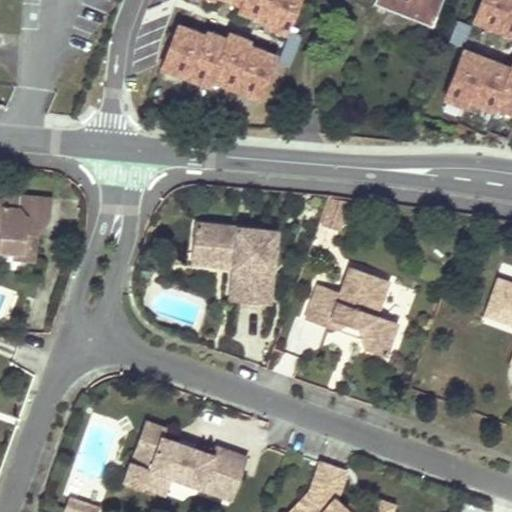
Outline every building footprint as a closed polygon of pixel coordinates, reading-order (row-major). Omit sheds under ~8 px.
[(206,0),(209,1),(209,0),(218,0),(237,8),(234,13),(262,25),(260,28),(282,37),(296,0),(206,0)] [(373,0),(372,3),(431,25),(441,0),(439,0),(413,14),(398,8),(402,0),(373,0)] [(402,0),(398,8),(413,14),(439,0),(402,0)] [(511,0),(479,0),(470,25),(511,41),(511,0)] [(454,25),(446,46),(458,52),(467,30),(454,25)] [(201,39),(173,28),(157,69),(205,89),(207,83),(253,101),(270,60),(243,49),(244,44),(224,37),(222,43),(202,35),(201,39)] [(507,73),(459,54),(440,102),(461,110),(464,105),(491,115),(492,111),(511,118),(511,63),(510,63),(507,73)] [(0,257),(6,259),(26,261),(28,243),(24,237),(17,236),(18,226),(41,229),(43,208),(0,203),(0,257)] [(241,298),(273,301),(279,243),(261,242),(263,228),(200,222),(198,250),(239,254),(244,261),(241,298)] [(24,237),(28,243),(41,229),(18,226),(17,236),(24,237)] [(261,242),(279,243),(280,230),(263,228),(261,242)] [(239,254),(198,250),(197,260),(238,265),(235,297),(241,298),(244,261),(239,254)] [(26,261),(6,259),(5,266),(25,268),(26,261)] [(361,328),(367,349),(389,357),(401,323),(380,316),(393,281),(354,267),(345,293),(322,285),(310,319),(333,328),(336,319),(361,328)] [(511,281),(497,276),(486,307),(511,316),(511,281)] [(511,316),(486,307),(483,314),(511,324),(511,316)] [(240,486),(251,457),(221,446),(218,454),(168,436),(171,428),(151,421),(139,454),(136,462),(135,462),(128,481),(147,487),(148,486),(170,494),(175,477),(207,489),(211,476),(240,486)] [(351,472),(325,462),(315,490),(296,511),(395,511),(398,505),(376,497),(371,511),(355,511),(350,507),(341,499),(351,472)] [(211,476),(207,489),(236,499),(240,486),(211,476)] [(78,511),(108,511),(111,506),(80,495),(73,510),(78,511)] [(350,507),(355,511),(364,511),(353,502),(350,507)]
